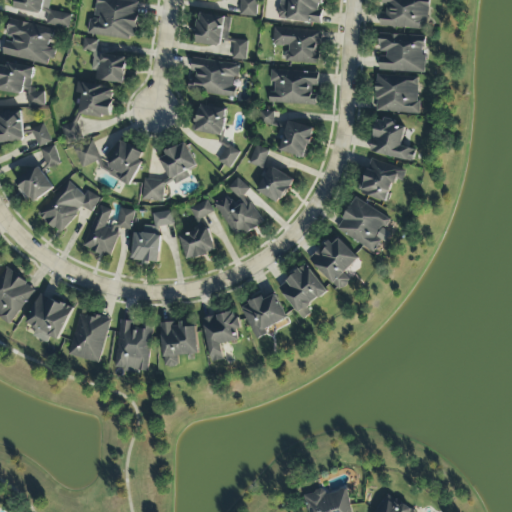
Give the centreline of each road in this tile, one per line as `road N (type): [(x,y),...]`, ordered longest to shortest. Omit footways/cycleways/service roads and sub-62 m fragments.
road 1 (residential): [(354,0),(345,145),(319,208),(273,256),(222,284),(116,294)]
road 2 (residential): [(116,294),(33,250),(0,211)]
